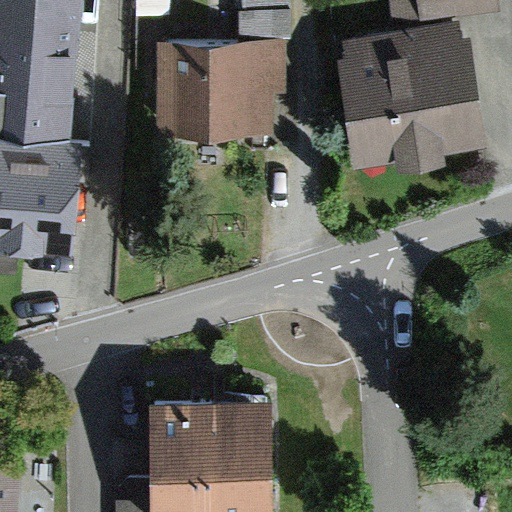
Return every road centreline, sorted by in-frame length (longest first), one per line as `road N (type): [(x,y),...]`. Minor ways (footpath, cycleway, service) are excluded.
road 1 (residential): [(88,339),(109,0)]
road 2 (residential): [(88,339),(373,256)]
road 3 (residential): [(387,511),(373,256)]
road 4 (residential): [(92,511),(88,339)]
road 5 (residential): [(373,256),(511,205)]
